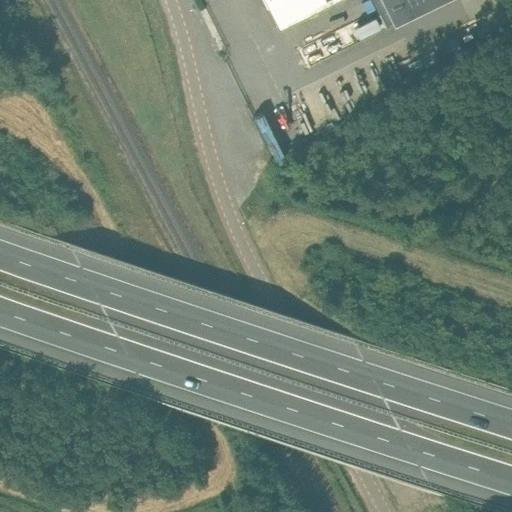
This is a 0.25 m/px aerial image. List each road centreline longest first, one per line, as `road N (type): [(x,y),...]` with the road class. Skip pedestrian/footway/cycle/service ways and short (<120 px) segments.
road 1 (unclassified): [(391,511),(275,299),(230,197),(175,0)]
road 2 (motorway): [(511,425),(0,254)]
road 3 (motorway): [(0,310),(511,480)]
